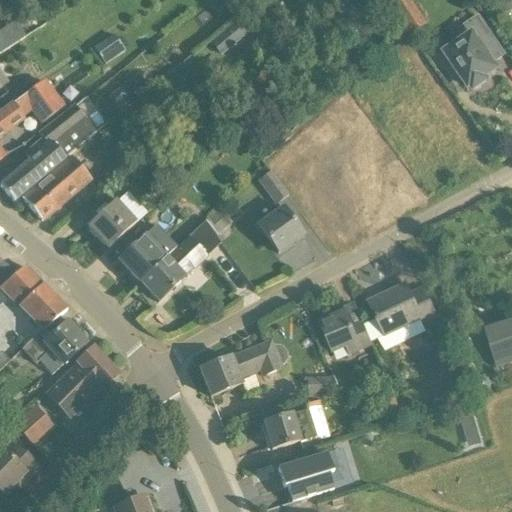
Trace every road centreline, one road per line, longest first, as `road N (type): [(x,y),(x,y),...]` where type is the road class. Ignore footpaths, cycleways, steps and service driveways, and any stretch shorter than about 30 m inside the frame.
road 1 (unclassified): [(150,370),(511,173)]
road 2 (unclassified): [(150,370),(79,288),(0,217)]
road 3 (residential): [(26,511),(122,387),(150,370)]
road 4 (unclassified): [(227,511),(196,438),(150,370)]
